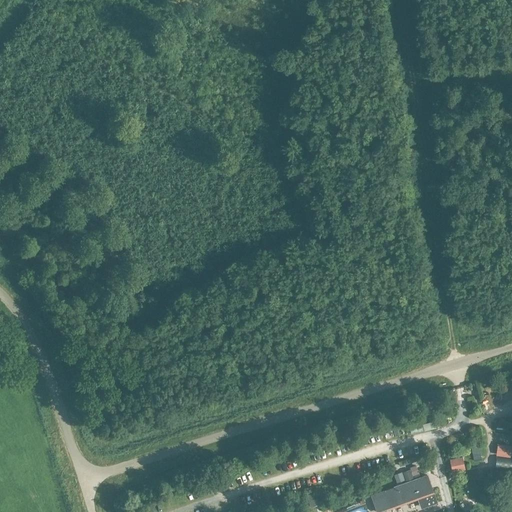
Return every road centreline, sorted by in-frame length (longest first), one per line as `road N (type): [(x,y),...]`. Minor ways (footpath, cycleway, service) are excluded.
road 1 (track): [(30,511),(0,463),(0,38),(24,0)]
road 2 (unclassified): [(511,347),(83,478)]
road 3 (track): [(453,364),(400,0)]
road 4 (unclassified): [(83,478),(32,343),(0,295)]
